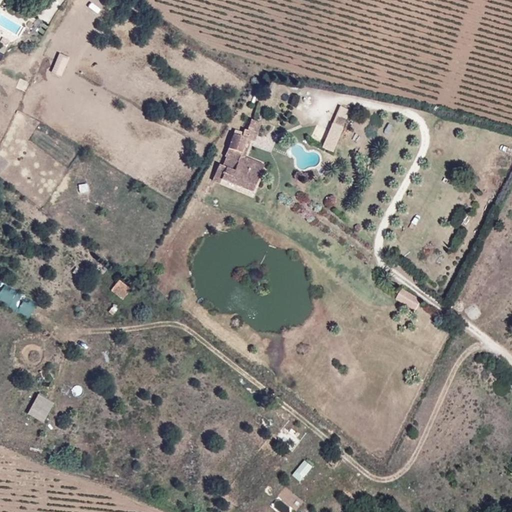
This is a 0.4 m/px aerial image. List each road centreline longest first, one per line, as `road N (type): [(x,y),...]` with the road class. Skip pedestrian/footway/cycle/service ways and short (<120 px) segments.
road 1 (track): [(149,300),(380,479),(398,477),(462,358),(491,344)]
road 2 (track): [(328,96),(409,109),(425,131),(427,148),(379,234),(379,254),(395,278),(491,344)]
